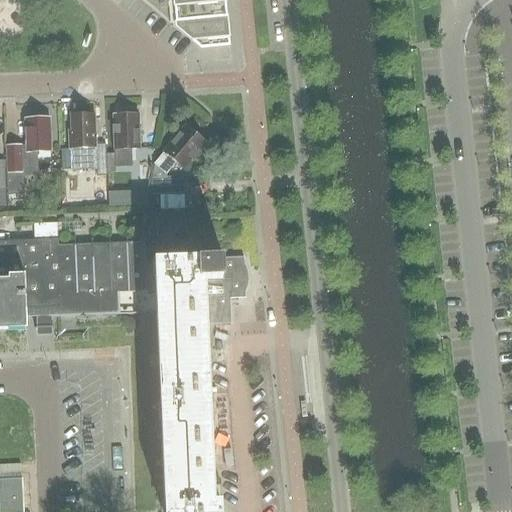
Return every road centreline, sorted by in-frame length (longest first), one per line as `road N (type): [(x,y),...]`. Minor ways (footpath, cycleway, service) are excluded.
road 1 (secondary): [(286,0),(342,511)]
road 2 (unclassified): [(500,511),(456,51),(461,6)]
road 3 (residential): [(0,382),(41,381),(48,511)]
road 4 (residential): [(134,83),(0,86)]
